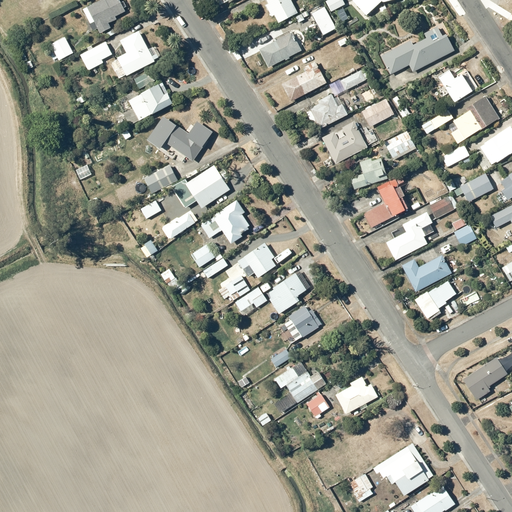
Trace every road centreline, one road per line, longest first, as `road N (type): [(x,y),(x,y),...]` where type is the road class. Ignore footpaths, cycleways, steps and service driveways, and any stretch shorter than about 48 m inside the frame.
road 1 (residential): [(413,361),(177,0)]
road 2 (residential): [(511,511),(413,361)]
